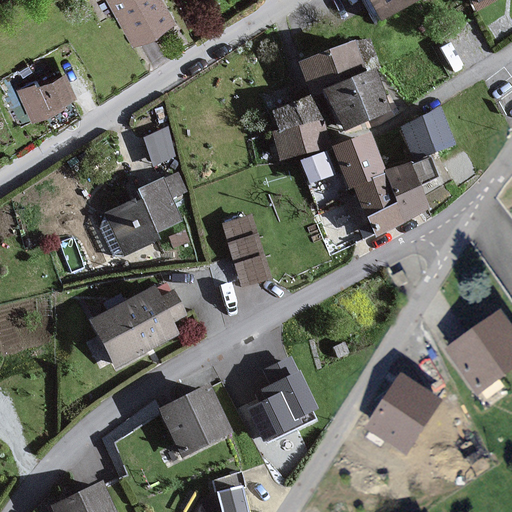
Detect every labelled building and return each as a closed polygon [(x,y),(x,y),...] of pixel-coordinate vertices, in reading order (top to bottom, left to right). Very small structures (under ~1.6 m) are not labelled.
[(169,17),(159,0),(112,0),(131,36),(169,17)] [(417,0),(369,0),(380,20),(417,0)] [(493,0),(470,0),(476,10),(493,0)] [(319,90),(362,72),(352,41),(296,63),(308,95),(319,90)] [(362,72),(319,90),(340,136),(387,113),(371,68),(362,72)] [(71,92),(62,73),(35,86),(33,81),(17,88),(31,118),(61,104),(58,98),(71,92)] [(323,119),(308,95),(270,111),(278,132),(323,119)] [(448,141),(437,111),(401,123),(412,154),(448,141)] [(331,148),(323,119),(278,132),(270,134),(280,160),(331,148)] [(166,128),(142,137),(153,165),(177,155),(166,128)] [(382,173),(363,133),(331,148),(373,235),(429,209),(407,161),(382,173)] [(334,174),(324,151),(298,162),(307,185),(334,174)] [(179,194),(172,177),(135,191),(138,200),(105,213),(121,254),(156,240),(154,233),(179,223),(169,197),(179,194)] [(251,214),(222,223),(227,240),(256,231),(251,214)] [(263,253),(256,231),(227,240),(233,262),(263,253)] [(271,279),(263,253),(233,262),(242,288),(271,279)] [(183,319),(172,296),(159,303),(153,291),(93,321),(116,367),(177,337),(171,325),(183,319)] [(511,365),(511,326),(502,312),(451,345),(479,387),(511,365)] [(269,385),(298,371),(291,356),(262,370),(269,385)] [(257,391),(263,402),(280,394),(294,421),(317,410),(298,371),(269,385),(257,391)] [(439,398),(404,373),(368,425),(403,450),(439,398)] [(228,435),(206,391),(160,413),(182,458),(228,435)] [(294,421),(280,394),(263,402),(247,410),(264,444),(298,428),(294,421)] [(246,511),(239,478),(214,484),(220,511),(246,511)] [(112,511),(101,486),(51,509),(52,511),(112,511)]
